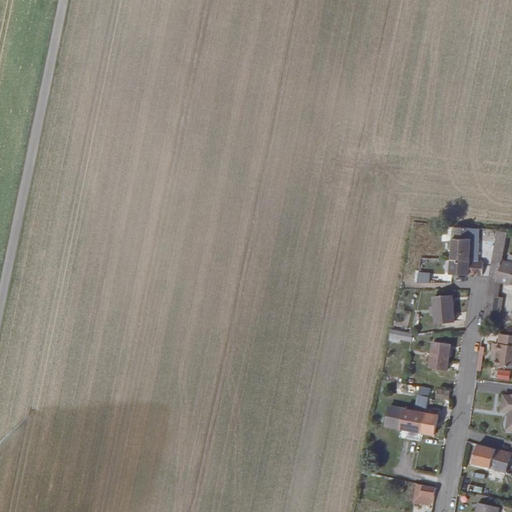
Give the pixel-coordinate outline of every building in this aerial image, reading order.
[(453,227),(451,260),(476,261),(478,240),(470,240),(471,228),(453,227)] [(496,232),(492,261),(492,264),(501,266),(502,264),(506,233),(496,232)] [(451,273),(450,274),(469,274),(481,276),(482,261),(476,261),(451,260),(451,273)] [(511,266),(506,265),(502,264),(501,266),(492,264),(490,277),(489,282),(498,284),(511,286),(511,266)] [(417,281),(429,282),(430,272),(418,271),(417,281)] [(488,294),(497,295),(498,284),(489,282),(488,294)] [(496,299),(487,298),(484,325),(497,326),(500,300),(496,299)] [(435,303),(437,330),(455,328),(453,301),(435,303)] [(389,339),(411,342),(412,333),(390,329),(389,339)] [(511,335),(500,334),(495,365),(511,368),(511,335)] [(451,352),(433,350),(429,376),(447,379),(451,352)] [(497,380),(510,380),(510,370),(498,369),(497,380)] [(426,405),(431,388),(420,385),(415,402),(426,405)] [(504,431),(511,431),(511,393),(501,393),(500,411),(506,412),(504,431)] [(449,398),(437,396),(436,404),(448,406),(449,398)] [(405,416),(425,419),(427,411),(406,408),(405,416)] [(425,419),(405,416),(389,413),(386,429),(423,436),(426,419),(425,419)] [(439,422),(426,419),(423,436),(436,438),(439,422)] [(473,465),(491,470),(496,451),(478,446),(473,465)] [(496,451),(491,470),(506,474),(511,456),(496,451)] [(427,496),(429,488),(421,486),(420,495),(427,496)] [(497,511),(499,507),(478,503),(475,511),(497,511)]
